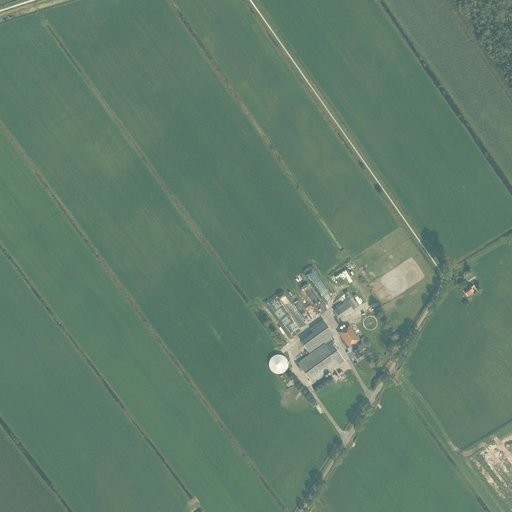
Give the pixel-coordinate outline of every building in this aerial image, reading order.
[(338,300),(316,271),(308,277),(324,298),(323,299),(327,304),(324,306),(326,309),(338,300)] [(302,287),(315,303),(322,297),(309,282),(302,287)] [(463,291),(467,296),(474,291),(472,289),(475,287),(473,284),(470,286),(463,291)] [(299,307),(308,299),(304,294),(295,303),(299,307)] [(355,308),(349,299),(347,301),(347,300),(333,310),(339,318),(342,316),(343,316),(355,308)] [(334,335),(322,320),(310,329),(313,333),(301,341),(309,353),(324,343),(324,344),(298,363),(313,384),(345,361),(335,347),(336,346),(331,338),(334,335)] [(359,340),(349,326),(346,328),(346,327),(338,332),(348,348),(349,347),(347,348),(349,351),(346,352),(348,355),(353,352),(352,352),(357,359),(363,355),(361,351),(362,352),(366,348),(361,342),(357,345),(359,347),(358,348),(356,346),(354,347),(352,345),(359,340)] [(285,371),(287,368),(288,366),(288,363),(287,360),(286,358),(284,356),(281,355),(279,355),(276,355),(274,356),(272,358),(270,360),(269,362),(269,365),(270,368),(271,370),(273,372),(276,373),(278,374),(281,373),(283,372),(285,371)]
